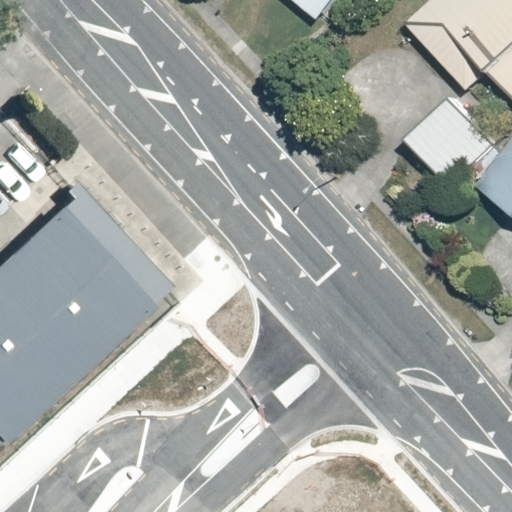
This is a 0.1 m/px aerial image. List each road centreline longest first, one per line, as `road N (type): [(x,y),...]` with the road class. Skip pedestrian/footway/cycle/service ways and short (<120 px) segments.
road 1 (tertiary): [(65,0),(356,325)]
road 2 (residential): [(356,325),(157,511)]
road 3 (tertiary): [(356,325),(511,492)]
